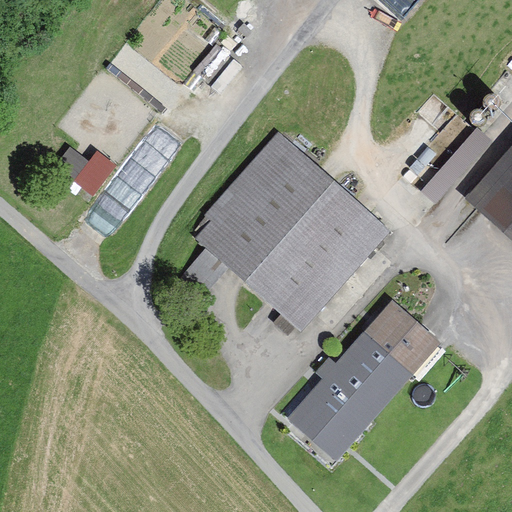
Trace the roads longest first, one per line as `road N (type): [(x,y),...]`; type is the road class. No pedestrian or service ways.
road 1 (unclassified): [(331,0),(176,199),(138,285),(120,304)]
road 2 (unclassified): [(120,304),(313,511)]
road 3 (unclassified): [(0,204),(120,304)]
